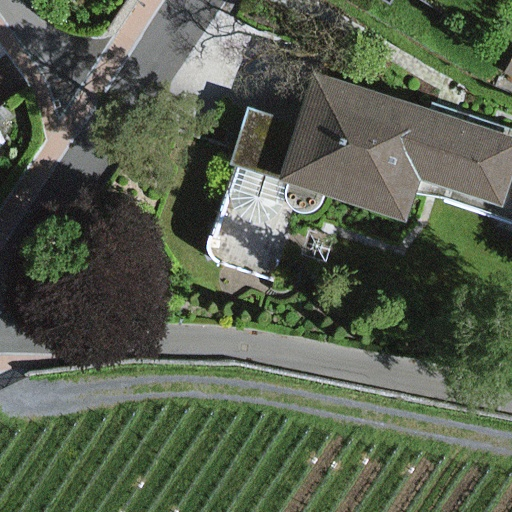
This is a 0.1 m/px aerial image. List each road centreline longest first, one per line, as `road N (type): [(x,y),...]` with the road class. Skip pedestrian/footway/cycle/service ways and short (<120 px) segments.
road 1 (residential): [(0,308),(65,340),(257,345),(511,400)]
road 2 (residential): [(108,104),(0,269)]
road 3 (residential): [(108,104),(81,92),(13,0)]
road 4 (residential): [(187,0),(108,104)]
